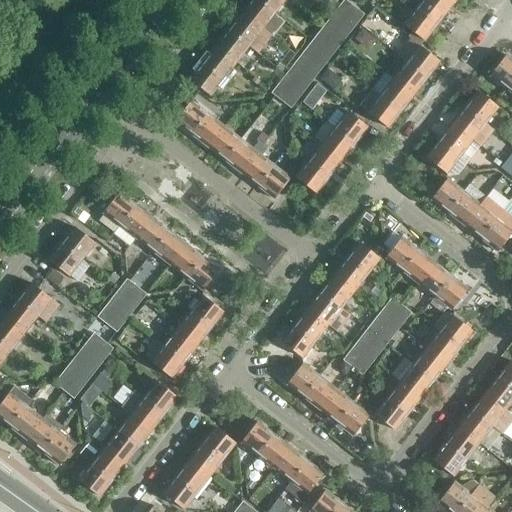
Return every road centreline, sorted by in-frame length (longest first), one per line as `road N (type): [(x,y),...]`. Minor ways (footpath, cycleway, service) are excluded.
road 1 (tertiary): [(0,218),(168,0)]
road 2 (residential): [(311,254),(130,122)]
road 3 (residential): [(380,487),(511,319)]
road 4 (residential): [(372,176),(499,13)]
road 5 (residential): [(0,282),(130,122)]
road 6 (residential): [(380,487),(222,367)]
road 7 (residential): [(109,511),(222,367)]
road 8 (residential): [(511,292),(372,176)]
road 9 (residential): [(130,122),(226,0)]
road 10 (residential): [(222,367),(311,254)]
